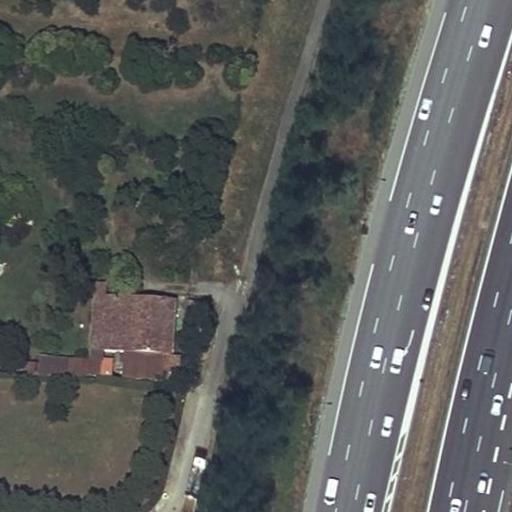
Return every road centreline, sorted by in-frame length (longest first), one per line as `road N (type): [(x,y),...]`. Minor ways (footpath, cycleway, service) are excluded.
road 1 (motorway): [(486,0),(390,316),(342,511)]
road 2 (motorway): [(457,511),(494,360)]
